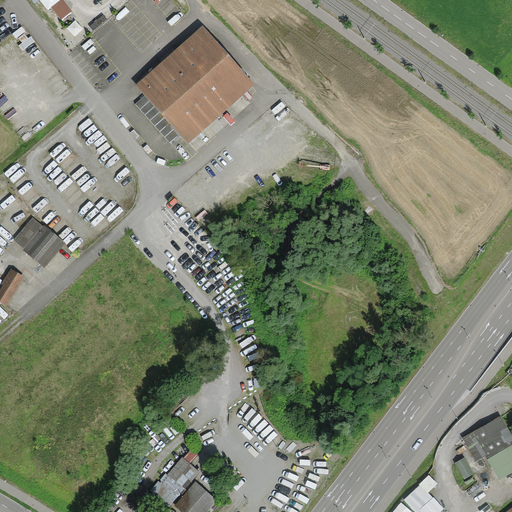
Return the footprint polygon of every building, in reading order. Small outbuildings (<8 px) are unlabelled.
[(58,0),(58,1),(57,0),(39,0),(47,10),(49,8),(58,20),(69,11),(60,0),(58,0)] [(81,30),(73,22),(65,29),(73,37),(81,30)] [(205,30),(138,86),(186,143),(252,87),(205,30)] [(63,246),(32,218),(11,241),(42,269),(63,246)] [(0,305),(5,308),(22,278),(10,271),(0,289),(0,305)] [(441,326),(426,302),(415,309),(430,333),(441,326)] [(511,437),(499,418),(472,435),(500,479),(511,471),(511,437)] [(197,454),(190,448),(152,491),(169,505),(199,471),(189,463),(197,454)] [(472,473),(463,457),(454,463),(463,478),(472,473)] [(205,511),(215,501),(193,483),(173,508),(177,511),(205,511)]
